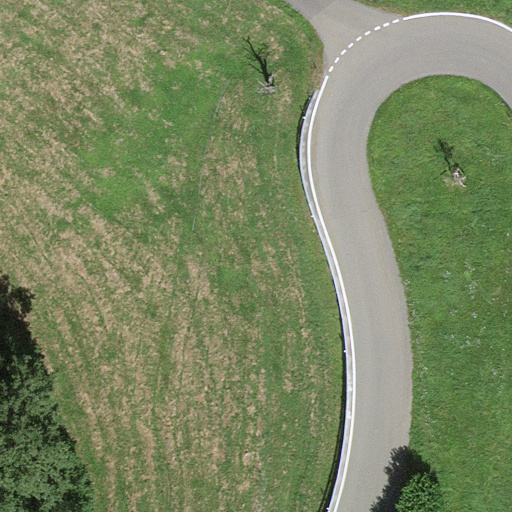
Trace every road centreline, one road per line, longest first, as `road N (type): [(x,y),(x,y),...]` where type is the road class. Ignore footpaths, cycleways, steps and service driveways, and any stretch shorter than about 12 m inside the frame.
road 1 (tertiary): [(381,63),(352,101),(339,158),(373,283),(386,375),(366,511)]
road 2 (tertiary): [(511,68),(472,48),(443,45),(381,63)]
